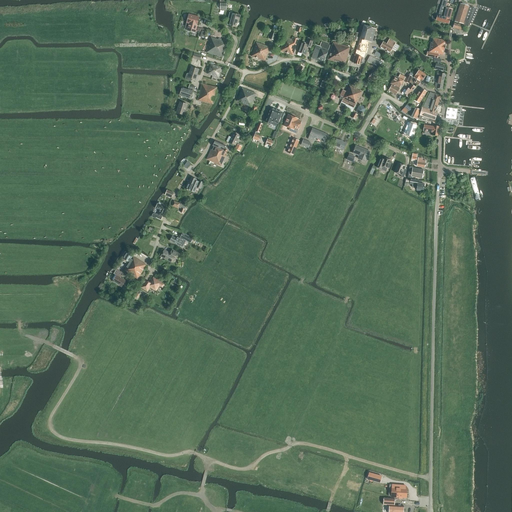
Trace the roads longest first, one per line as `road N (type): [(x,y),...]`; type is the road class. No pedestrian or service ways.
road 1 (track): [(430,477),(300,442),(240,469),(190,452),(169,456),(58,436),(51,415),(79,358),(44,342),(0,351)]
road 2 (unclassified): [(430,511),(439,168)]
road 3 (residential): [(149,266),(172,200),(245,71)]
road 4 (residential): [(384,94),(295,58),(245,71)]
